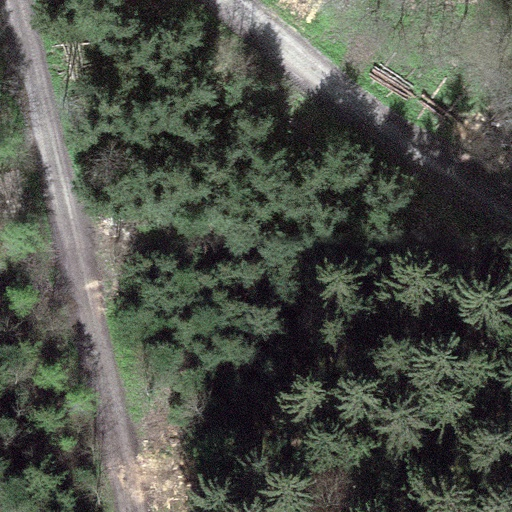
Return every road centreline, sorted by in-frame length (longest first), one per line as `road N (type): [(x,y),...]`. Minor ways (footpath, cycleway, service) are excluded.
road 1 (track): [(7,0),(130,511)]
road 2 (track): [(228,0),(511,221)]
